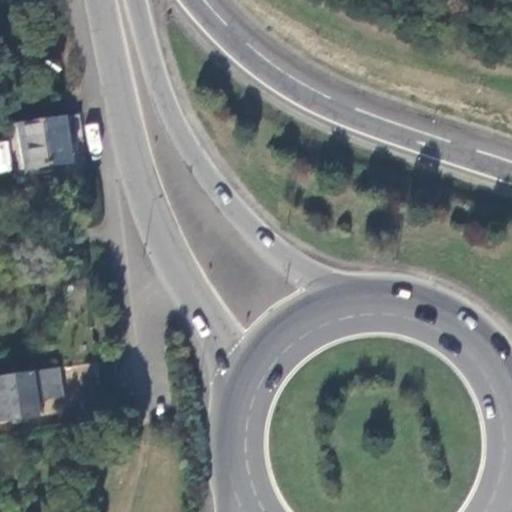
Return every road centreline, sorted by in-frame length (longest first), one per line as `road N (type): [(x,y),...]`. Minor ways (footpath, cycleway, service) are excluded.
road 1 (primary): [(346,291),(268,245),(218,190),(169,110),(136,0)]
road 2 (trunk): [(511,170),(350,118),(290,88),(193,0)]
road 3 (residential): [(118,94),(105,183),(130,303)]
road 4 (primary): [(118,94),(153,216),(188,285)]
road 5 (primary): [(511,369),(456,311),(421,295),(346,291)]
road 6 (primary): [(346,291),(278,322),(231,381)]
road 7 (primary): [(231,381),(217,449),(233,511)]
